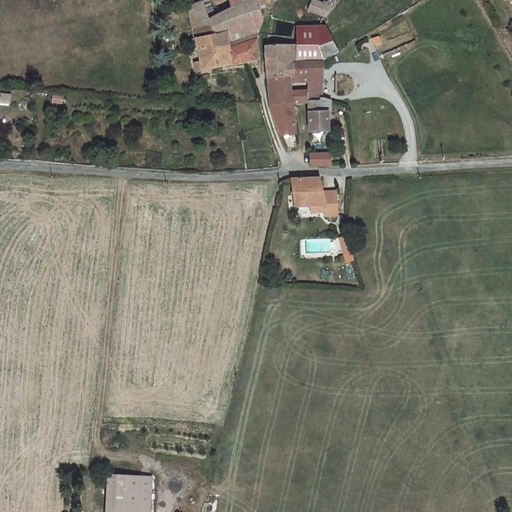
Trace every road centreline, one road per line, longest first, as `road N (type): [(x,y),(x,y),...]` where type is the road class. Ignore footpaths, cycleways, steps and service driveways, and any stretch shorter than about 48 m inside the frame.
road 1 (unclassified): [(287,172),(254,178),(0,168)]
road 2 (unclassified): [(511,163),(287,172)]
road 3 (unclassified): [(265,36),(263,80),(287,172)]
